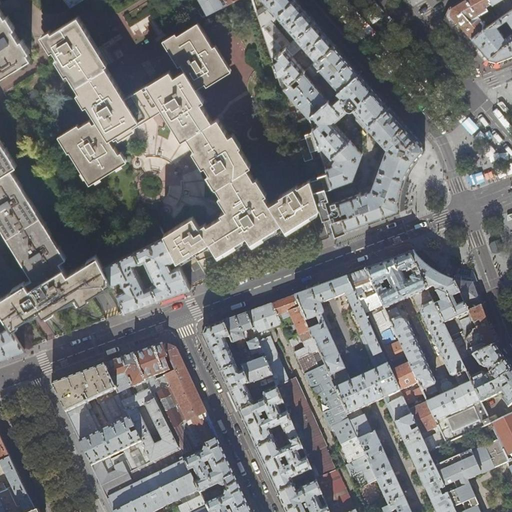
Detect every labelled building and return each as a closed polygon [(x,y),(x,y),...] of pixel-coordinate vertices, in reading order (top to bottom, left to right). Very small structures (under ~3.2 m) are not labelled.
[(199,9),(203,16),(223,6),(233,0),(199,0),(203,7),(199,9)] [(258,0),(261,4),(265,1),(270,7),(267,9),(265,5),(256,11),(262,27),(293,0),(258,0)] [(296,0),(293,0),(262,27),(272,59),(276,55),(290,43),(272,21),(278,16),(289,29),(287,30),(291,36),(293,34),(296,38),(315,21),(313,18),(296,0)] [(493,5),(489,0),(463,0),(452,7),(451,15),(471,38),(486,27),(479,16),(493,5)] [(511,0),(489,0),(493,5),(500,18),(511,9),(511,4),(511,3),(511,1),(511,0)] [(0,226),(32,278),(18,287),(0,298),(0,311),(10,328),(38,318),(49,314),(71,306),(103,294),(115,289),(103,266),(99,257),(98,256),(68,274),(60,262),(66,258),(11,169),(17,166),(0,139),(0,77),(31,58),(27,53),(30,51),(22,39),(20,41),(13,29),(15,28),(7,16),(5,17),(0,8),(0,226)] [(511,9),(500,18),(486,27),(471,38),(478,46),(488,58),(500,47),(511,39),(511,9)] [(125,96),(87,35),(89,34),(77,15),(45,36),(68,72),(71,70),(83,89),(79,91),(97,119),(93,122),(90,118),(62,135),(70,148),(69,149),(80,167),(83,166),(91,178),(122,159),(109,138),(113,135),(114,138),(133,126),(132,123),(144,116),(145,119),(163,108),(174,126),(177,125),(185,137),(190,134),(191,134),(213,120),(194,89),(206,81),(208,84),(219,77),(217,74),(228,68),(199,21),(167,40),(185,69),(174,75),(171,71),(143,88),(142,86),(125,96)] [(334,42),(315,21),(296,38),(290,43),(276,55),(279,59),(274,64),(282,90),(284,88),(303,72),(305,70),(292,55),(303,45),(308,52),(307,53),(311,59),(313,57),(316,61),(335,44),(334,42)] [(511,39),(500,47),(488,58),(489,58),(496,60),(511,54),(511,39)] [(348,59),(335,44),(316,61),(306,69),(312,77),(312,76),(316,80),(323,73),(332,83),(324,90),(330,98),(360,72),(348,59)] [(306,69),(316,61),(313,57),(311,59),(307,53),(308,52),(303,45),(292,55),(305,70),(303,72),(328,100),(330,98),(324,90),(332,83),(323,73),(316,80),(312,76),(312,77),(306,69)] [(328,100),(303,72),(284,88),(308,116),(309,116),(315,110),(328,100)] [(377,92),(360,72),(330,98),(328,100),(315,110),(323,119),(313,129),(314,132),(319,148),(324,162),(350,140),(334,122),(348,109),(352,109),(358,115),(356,116),(355,119),(364,128),(367,126),(390,106),(377,92)] [(422,142),(390,106),(367,126),(387,148),(372,190),(370,186),(357,190),(353,179),(362,154),(350,140),(324,162),(326,166),(343,217),(347,231),(399,211),(399,207),(400,200),(401,193),(402,188),(404,182),(406,176),(408,172),(411,167),(415,161),(420,155),(424,151),(422,142)] [(293,125),(299,121),(297,115),(291,117),(293,125)] [(310,213),(319,207),(310,178),(270,203),(247,167),(251,165),(239,146),(237,148),(218,117),(213,120),(191,134),(190,134),(198,147),(195,149),(218,186),(216,187),(231,210),(201,228),(193,215),(164,234),(176,260),(177,261),(181,258),(188,254),(192,252),(197,261),(236,247),(302,221),(311,216),(310,213)] [(319,148),(314,132),(305,135),(306,139),(298,141),(304,160),(313,157),(311,150),(319,148)] [(329,187),(324,172),(318,174),(318,175),(310,178),(319,207),(323,218),(332,215),(324,189),(329,187)] [(347,231),(343,217),(331,221),(335,235),(347,231)] [(162,231),(148,238),(132,246),(135,251),(143,269),(146,275),(158,301),(187,290),(191,289),(179,266),(171,270),(168,263),(176,260),(164,234),(162,231)] [(146,234),(130,242),(132,246),(148,238),(146,234)] [(143,269),(135,251),(103,266),(115,289),(120,300),(125,313),(130,311),(158,301),(146,275),(143,277),(142,275),(139,276),(137,271),(143,269)] [(435,290),(439,298),(438,298),(439,300),(433,302),(450,338),(475,326),(468,312),(453,280),(444,276),(439,273),(436,272),(431,268),(427,264),(422,260),(414,251),(410,253),(431,298),(434,297),(433,294),(434,293),(435,291),(435,290)] [(389,261),(365,269),(384,309),(413,296),(451,376),(453,377),(455,376),(458,383),(452,386),(451,384),(448,383),(442,386),(441,388),(444,395),(427,403),(438,427),(441,432),(446,444),(491,424),(476,393),(470,379),(466,371),(461,362),(450,338),(433,302),(431,298),(410,253),(389,261)] [(439,268),(425,256),(422,260),(427,264),(431,268),(436,272),(439,268)] [(351,274),(365,270),(364,266),(350,271),(351,274)] [(349,275),(348,276),(365,313),(368,312),(390,360),(394,362),(403,357),(406,364),(391,371),(400,391),(418,383),(385,312),(384,309),(365,269),(365,270),(351,274),(349,275)] [(391,371),(365,313),(348,276),(324,284),(295,295),(309,329),(314,338),(326,365),(350,419),(358,437),(366,455),(376,477),(389,507),(391,511),(455,511),(454,508),(447,493),(444,487),(435,466),(428,452),(423,440),(421,435),(416,426),(410,429),(410,427),(412,426),(412,425),(416,424),(409,411),(400,391),(391,371)] [(453,279),(453,280),(468,312),(481,306),(480,302),(473,283),(465,282),(453,279)] [(291,316),(299,333),(309,329),(295,295),(273,303),(282,323),(283,325),(283,326),(286,324),(287,323),(287,321),(288,320),(288,318),(291,316)] [(282,323),(273,303),(269,305),(264,306),(274,329),(279,326),(283,325),(282,323)] [(264,306),(246,313),(255,335),(273,329),(274,329),(264,306)] [(481,306),(468,312),(475,326),(450,338),(461,362),(470,358),(472,357),(496,345),(495,342),(481,306)] [(396,307),(385,312),(418,383),(425,398),(437,393),(434,386),(436,382),(408,320),(400,316),(396,307)] [(10,328),(0,311),(0,358),(6,357),(24,350),(10,328)] [(225,321),(223,322),(232,343),(237,341),(240,348),(245,346),(244,344),(245,343),(246,341),(245,339),(249,337),(251,341),(247,343),(253,357),(263,353),(258,341),(255,335),(246,313),(225,321)] [(238,410),(255,403),(251,397),(254,395),(250,384),(244,371),(240,373),(228,344),(232,343),(223,322),(214,325),(206,328),(203,335),(209,349),(228,388),(238,410)] [(277,338),(273,329),(255,335),(258,341),(270,337),(272,343),(276,341),(277,338)] [(293,347),(314,338),(309,329),(299,333),(299,334),(289,338),(291,344),(293,347)] [(279,384),(288,380),(272,343),(270,337),(258,341),(263,353),(265,357),(273,375),(275,381),(274,381),(276,385),(277,384),(279,384)] [(299,361),(305,374),(326,365),(314,338),(293,347),(299,361)] [(137,353),(134,354),(147,383),(166,375),(165,372),(170,370),(167,357),(169,357),(163,343),(157,346),(137,353)] [(163,343),(169,357),(175,370),(166,375),(147,383),(179,448),(183,456),(193,451),(192,449),(203,443),(204,445),(207,444),(218,439),(209,418),(207,413),(206,413),(176,348),(164,343),(163,343)] [(496,345),(472,357),(480,367),(489,368),(488,374),(485,375),(485,374),(481,373),(470,379),(476,393),(496,383),(511,370),(511,366),(498,348),(497,347),(496,345)] [(130,417),(141,441),(151,461),(179,448),(147,383),(134,354),(119,359),(104,365),(116,389),(130,417)] [(242,365),(244,371),(250,384),(273,375),(265,357),(242,365)] [(470,358),(461,362),(466,371),(470,369),(469,367),(470,363),(472,362),(470,358)] [(80,441),(85,450),(88,456),(92,464),(111,457),(123,450),(141,441),(130,417),(116,389),(104,365),(79,374),(52,384),(64,408),(66,412),(80,441)] [(320,406),(330,428),(350,419),(326,365),(305,374),(320,406)] [(511,370),(496,383),(476,393),(491,424),(498,439),(508,462),(511,459),(511,370)] [(277,384),(276,385),(277,387),(283,402),(287,411),(303,448),(307,458),(311,467),(316,464),(317,467),(332,461),(326,447),(326,446),(324,440),(306,403),(295,378),(288,381),(288,380),(279,384),(277,384)] [(283,402),(277,387),(264,393),(264,399),(255,403),(238,410),(254,445),(277,494),(294,485),(291,479),(310,470),(309,474),(310,477),(314,476),(311,467),(307,458),(301,460),(297,451),(303,448),(287,411),(281,414),(277,405),(283,402)] [(427,403),(409,411),(416,424),(416,426),(421,435),(438,427),(427,403)] [(335,441),(338,446),(358,437),(350,419),(330,428),(335,441)] [(441,432),(423,440),(428,452),(446,444),(441,432)] [(30,499),(0,437),(0,460),(10,481),(5,483),(1,477),(0,477),(0,499),(6,511),(34,511),(37,511),(30,499)] [(346,465),(366,455),(358,437),(338,446),(343,458),(346,465)] [(206,504),(210,511),(216,511),(252,511),(234,472),(218,439),(207,444),(207,445),(204,446),(203,451),(185,460),(190,471),(195,468),(200,480),(195,482),(199,490),(201,493),(219,484),(224,486),(223,487),(224,490),(226,490),(224,496),(206,504)] [(481,511),(478,505),(479,505),(472,489),(470,489),(466,481),(476,477),(482,474),(507,462),(508,462),(498,439),(472,451),(471,450),(435,466),(444,487),(454,482),(457,489),(447,493),(454,508),(462,504),(465,511),(463,511),(481,511)] [(179,448),(151,461),(141,441),(123,450),(124,453),(112,459),(111,457),(92,464),(100,480),(105,492),(108,497),(185,460),(183,456),(179,448)] [(366,455),(346,465),(351,475),(362,470),(364,475),(367,481),(376,477),(366,455)] [(185,460),(108,497),(113,509),(115,511),(192,474),(190,471),(185,460)] [(316,464),(311,467),(314,476),(322,494),(327,506),(329,511),(350,511),(355,510),(345,489),(341,479),(340,480),(332,461),(317,467),(316,464)] [(195,482),(192,474),(115,511),(114,511),(152,511),(164,507),(166,511),(189,511),(206,504),(205,501),(202,496),(202,495),(201,493),(199,490),(195,482)] [(315,482),(301,488),(301,490),(297,492),(294,485),(277,494),(285,511),(329,511),(327,506),(322,508),(317,497),(322,494),(314,476),(310,477),(312,480),(315,482)] [(209,492),(202,496),(205,501),(212,497),(209,492)]
